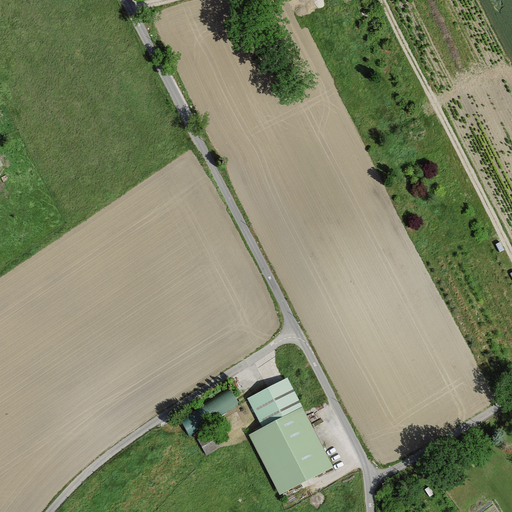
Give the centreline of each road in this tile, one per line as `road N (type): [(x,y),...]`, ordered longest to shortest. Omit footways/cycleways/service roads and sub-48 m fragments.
road 1 (unclassified): [(126,0),(297,330)]
road 2 (unclassified): [(297,330),(121,447),(51,511)]
road 3 (unclassified): [(297,330),(369,483)]
road 4 (residential): [(511,400),(369,483)]
